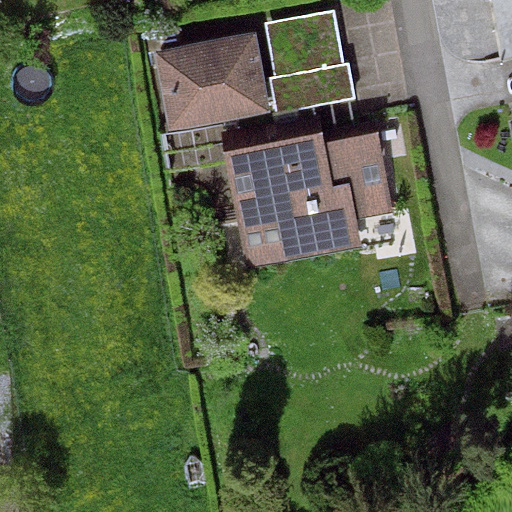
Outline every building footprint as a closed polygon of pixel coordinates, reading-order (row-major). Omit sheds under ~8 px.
[(511,0),(491,0),(500,57),(511,55),(511,0)] [(335,8),(265,22),(276,76),(269,77),(273,96),(276,114),(357,99),(350,61),(345,61),(335,8)] [(255,32),(154,50),(168,130),(270,113),(267,98),(255,32)] [(270,113),(230,121),(235,148),(281,139),(276,114),(273,96),(267,98),(270,113)] [(235,148),(221,151),(246,270),(364,247),(358,218),(394,211),(378,132),(324,143),(322,130),(281,139),(235,148)]
